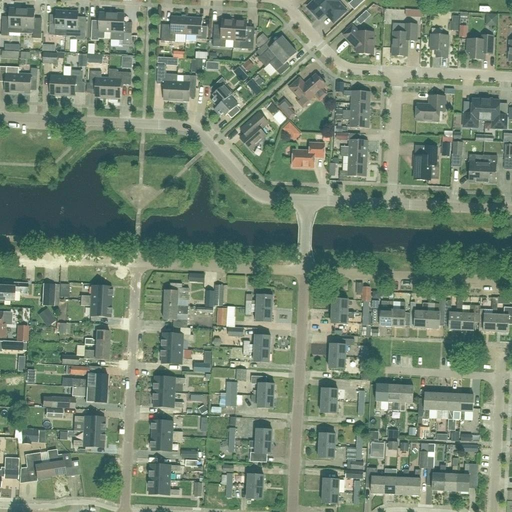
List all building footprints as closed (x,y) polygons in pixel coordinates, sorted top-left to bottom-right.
[(325,14),(333,23),(346,11),(338,3),(339,2),(336,0),(315,0),(307,8),(319,20),(325,14)] [(21,34),(23,10),(10,9),(9,23),(2,22),(2,37),(9,37),(9,34),(21,34)] [(23,10),(21,34),(33,35),(33,39),(41,39),(42,24),(34,24),(35,11),(23,10)] [(66,37),(68,12),(56,12),(56,24),(50,24),(49,36),(55,36),(66,37)] [(78,26),(78,13),(68,12),(66,37),(77,38),(77,40),(85,41),(86,26),(78,26)] [(111,33),(112,14),(100,14),(99,27),(92,27),(92,41),(99,41),(99,39),(105,39),(105,32),(111,33)] [(124,23),(125,15),(112,14),(111,33),(111,40),(123,40),(123,46),(131,46),(132,24),(124,23)] [(186,35),(187,18),(172,17),(172,26),(163,25),(162,43),(175,44),(176,35),(186,35)] [(360,26),(364,22),(360,17),(356,21),(360,26)] [(187,18),(186,35),(197,36),(196,40),(207,41),(208,28),(202,27),(202,19),(187,18)] [(233,42),(235,21),(233,21),(233,20),(225,20),(225,21),(223,20),(222,26),(214,26),(213,47),(226,48),(226,41),(233,42)] [(235,21),(233,42),(240,42),(240,49),(253,50),(255,29),(247,28),(247,22),(245,22),(245,21),(237,20),(237,21),(235,21)] [(450,23),(450,31),(459,31),(459,23),(452,23),(450,23)] [(393,33),(392,56),(407,57),(408,41),(417,42),(418,26),(405,25),(393,25),(393,33)] [(373,55),(374,33),(358,33),(353,27),(344,36),(349,41),(350,40),(357,47),(357,54),(373,55)] [(448,59),(449,37),(431,35),(430,51),(436,51),(436,58),(448,59)] [(257,43),(257,47),(259,49),(269,40),(265,36),(257,43)] [(493,55),(493,37),(482,36),(482,41),(467,40),(467,54),(471,54),(470,60),(485,61),(485,55),(493,55)] [(266,67),(271,62),(290,46),(282,37),(271,48),(267,43),(257,53),(260,56),(258,58),(266,67)] [(286,64),(297,54),(290,46),(271,62),(278,70),(277,72),(281,76),(290,68),(286,64)] [(57,65),(58,54),(43,53),(43,64),(57,65)] [(190,72),(201,71),(200,59),(189,60),(190,72)] [(247,62),(242,66),(248,73),(253,69),(247,62)] [(177,83),(178,83),(178,76),(166,75),(166,66),(158,66),(157,85),(165,85),(164,101),(177,102),(177,83)] [(18,94),(19,75),(6,74),(7,68),(0,67),(0,79),(6,80),(5,93),(18,94)] [(19,75),(18,94),(30,94),(31,81),(37,81),(38,69),(31,69),(31,76),(19,75)] [(109,79),(108,98),(121,99),(121,86),(131,86),(132,74),(118,73),(118,70),(110,70),(109,79)] [(64,77),(63,96),(76,97),(76,83),(82,84),(83,72),(71,71),(71,78),(64,77)] [(108,98),(109,79),(101,79),(102,73),(91,72),(90,84),(96,84),(95,97),(108,98)] [(264,82),(257,75),(253,80),(260,87),(264,82)] [(326,86),(316,75),(305,85),(300,79),(289,88),(299,99),(304,95),(309,101),(315,96),(319,100),(321,101),(326,96),(326,94),(322,90),(326,86)] [(63,96),(64,77),(51,77),(50,95),(63,96)] [(177,83),(177,102),(189,102),(190,89),(196,89),(197,77),(184,77),(184,83),(178,83),(177,83)] [(214,111),(233,94),(225,85),(227,84),(222,79),(211,89),(215,94),(213,96),(215,98),(211,102),(217,108),(214,111)] [(256,86),(251,91),(257,97),(262,92),(256,86)] [(351,104),(370,105),(370,93),(344,92),(344,97),(352,97),(351,104)] [(233,94),(214,111),(220,117),(224,114),(226,116),(228,115),(232,119),(241,111),(237,107),(238,105),(230,97),(233,94)] [(445,112),(446,98),(430,97),(429,106),(417,105),(416,121),(439,122),(439,112),(445,112)] [(485,121),(486,99),(480,99),(480,100),(473,100),(472,114),(464,114),(463,128),(478,128),(478,120),(485,121)] [(486,99),(485,121),(492,121),(492,129),(506,130),(507,116),(499,116),(500,101),(492,101),(492,100),(486,99)] [(273,117),(279,112),(270,102),(264,107),(273,117)] [(369,117),(370,105),(351,104),(351,111),(343,111),(343,116),(369,117)] [(288,110),(284,106),(280,109),(290,120),(295,116),(289,109),(288,110)] [(251,151),(266,137),(258,128),(266,121),(259,114),(247,125),(252,130),(240,140),(251,151)] [(369,129),(369,117),(343,116),(342,121),(350,121),(350,129),(369,129)] [(283,130),(290,137),(296,130),(290,123),(283,130)] [(341,152),(367,154),(368,141),(349,140),(349,148),(341,148),(341,152)] [(450,157),(450,144),(442,143),(441,157),(450,157)] [(462,156),(463,143),(454,143),(453,155),(462,156)] [(324,159),(325,144),(310,144),(310,152),(293,151),(292,168),(314,169),(315,159),(324,159)] [(415,165),(414,180),(430,181),(430,180),(439,180),(440,166),(436,166),(437,148),(425,147),(425,157),(415,156),(414,165),(415,165)] [(367,166),(367,154),(341,152),(341,157),(349,158),(348,165),(367,166)] [(482,184),(483,164),(475,163),(476,156),(470,156),(469,164),(470,164),(469,183),(482,184)] [(483,164),(482,184),(495,184),(496,165),(497,165),(497,157),(491,157),(491,164),(483,164)] [(366,178),(367,166),(348,165),(348,172),(340,172),(339,177),(343,177),(366,178)] [(203,282),(203,274),(187,274),(187,282),(203,282)] [(27,295),(28,285),(2,283),(2,287),(0,286),(0,301),(13,302),(14,291),(21,291),(20,295),(27,295)] [(165,306),(178,306),(178,297),(182,297),(182,301),(189,301),(189,289),(182,289),(182,285),(171,284),(170,292),(165,291),(165,306)] [(53,306),(54,285),(43,285),(42,306),(53,306)] [(221,305),(222,286),(215,286),(214,305),(221,305)] [(105,303),(111,303),(112,288),(91,287),(90,297),(81,296),(80,301),(91,302),(105,303)] [(362,302),(363,302),(369,303),(370,303),(371,288),(363,288),(362,302)] [(246,309),(273,310),(273,297),(257,296),(257,306),(252,306),(252,302),(246,302),(246,309)] [(484,315),(484,333),(496,333),(497,316),(498,299),(493,299),(492,315),(484,315)] [(348,313),(348,301),(332,300),(332,312),(348,313)] [(449,325),(449,331),(461,331),(462,314),(463,300),(457,300),(457,314),(450,313),(450,315),(449,325)] [(110,318),(111,303),(105,303),(91,302),(80,301),(80,306),(90,307),(89,317),(110,318)] [(380,327),(392,328),(393,310),(393,302),(388,302),(382,302),(381,310),(381,311),(373,310),(372,323),(380,324),(380,327)] [(393,310),(392,328),(404,329),(405,327),(405,312),(405,311),(405,303),(400,303),(400,311),(393,310)] [(414,327),(414,329),(427,330),(428,312),(428,304),(423,304),(423,312),(415,311),(415,312),(410,312),(409,327),(414,327)] [(428,312),(427,330),(439,330),(440,313),(439,313),(440,305),(435,305),(435,312),(428,312)] [(462,314),(461,331),(474,332),(474,314),(478,314),(479,306),(469,305),(469,311),(469,314),(462,314)] [(188,307),(178,306),(165,306),(164,320),(174,320),(173,328),(187,329),(188,307)] [(497,316),(496,333),(508,334),(509,324),(511,324),(511,308),(504,308),(504,316),(497,316)] [(226,326),(227,309),(218,309),(217,326),(226,326)] [(272,323),(273,310),(246,309),(245,316),(251,316),(252,312),(256,313),(256,323),(272,323)] [(348,313),(332,312),(331,324),(335,324),(335,334),(347,335),(348,319),(354,320),(355,313),(348,313)] [(0,338),(4,338),(5,324),(10,324),(11,314),(2,314),(0,313),(0,338)] [(50,313),(41,319),(46,327),(55,321),(50,313)] [(27,342),(28,327),(17,326),(16,341),(27,342)] [(243,338),(243,329),(228,328),(228,337),(243,338)] [(95,346),(109,346),(109,332),(96,331),(96,340),(85,339),(84,345),(95,346)] [(193,341),(193,336),(163,334),(162,349),(183,350),(184,341),(193,341)] [(244,349),(271,350),(271,337),(255,336),(255,346),(250,346),(250,342),(244,342),(244,349)] [(330,357),(346,358),(346,346),(354,346),(355,340),(343,340),(342,345),(330,345),(330,357)] [(22,352),(22,343),(2,342),(1,350),(22,352)] [(108,361),(109,346),(95,346),(95,351),(84,351),(83,359),(108,361)] [(183,360),(183,350),(162,349),(161,364),(192,366),(192,360),(183,360)] [(270,363),(271,350),(244,349),(243,356),(249,356),(250,352),(254,353),(254,363),(270,363)] [(194,364),(194,372),(210,373),(211,353),(205,352),(205,364),(194,364)] [(77,365),(78,357),(62,356),(61,364),(77,365)] [(345,370),(346,358),(330,357),(329,369),(345,370)] [(71,388),(86,389),(106,390),(107,375),(88,374),(88,368),(70,367),(70,374),(87,375),(86,380),(71,380),(71,388)] [(246,382),(247,370),(237,370),(236,381),(246,382)] [(27,371),(26,384),(33,384),(34,372),(27,371)] [(258,396),(274,397),(275,385),(267,384),(267,377),(252,377),(251,384),(259,384),(258,396)] [(186,379),(155,378),(154,393),(175,394),(176,384),(185,385),(186,379)] [(220,395),(237,395),(238,383),(221,383),(220,395)] [(388,403),(389,385),(377,385),(376,402),(376,410),(381,410),(381,402),(388,403)] [(400,411),(401,386),(389,385),(388,403),(388,411),(400,411)] [(401,386),(400,411),(405,412),(405,404),(413,404),(414,387),(401,386)] [(85,403),(106,404),(106,390),(86,389),(85,403)] [(322,401),(338,402),(338,390),(322,389),(322,401)] [(175,403),(175,394),(154,393),(153,407),(184,409),(184,403),(175,403)] [(437,411),(438,394),(425,393),(425,400),(419,399),(418,418),(429,419),(430,411),(437,411)] [(449,412),(450,394),(438,394),(437,411),(436,419),(441,419),(442,412),(449,412)] [(460,420),(462,395),(450,394),(449,412),(448,420),(460,420)] [(237,407),(237,395),(220,395),(220,399),(226,400),(225,407),(237,407)] [(462,395),(460,420),(465,421),(466,413),(473,413),(474,396),(462,395)] [(258,396),(252,396),(251,402),(258,402),(258,408),(274,409),(274,397),(258,396)] [(75,409),(75,399),(51,398),(51,408),(75,409)] [(337,414),(338,402),(322,401),(321,413),(337,414)] [(46,410),(46,418),(62,419),(62,410),(46,410)] [(83,423),(83,432),(104,433),(105,419),(74,417),(74,423),(83,423)] [(153,422),(152,436),(183,438),(183,433),(173,432),(174,423),(153,422)] [(429,432),(429,426),(418,426),(417,439),(423,440),(424,431),(429,432)] [(37,443),(38,431),(22,430),(21,444),(31,445),(31,443),(37,443)] [(256,442),(272,443),(273,430),(257,430),(256,442)] [(104,433),(83,432),(82,442),(73,441),(73,447),(103,448),(104,433)] [(319,446),(335,447),(336,435),(320,434),(319,446)] [(182,443),(183,438),(152,436),(151,451),(172,452),(173,442),(182,443)] [(356,447),(362,447),(366,447),(367,437),(357,437),(356,447)] [(272,443),(256,442),(250,442),(250,448),(256,448),(255,454),(251,454),(251,462),(265,463),(265,455),(271,455),(272,443)] [(397,451),(398,443),(388,443),(388,451),(397,451)] [(427,469),(428,445),(421,444),(419,469),(427,469)] [(335,459),(335,447),(319,446),(319,458),(335,459)] [(47,452),(49,464),(51,477),(65,475),(64,469),(72,468),(70,454),(57,456),(56,451),(47,452)] [(51,477),(49,464),(42,465),(40,453),(25,456),(27,472),(35,470),(36,479),(51,477)] [(18,480),(18,469),(18,465),(18,459),(5,459),(4,469),(3,478),(3,479),(18,480)] [(363,471),(363,463),(351,462),(351,470),(363,471)] [(181,467),(150,465),(150,480),(171,481),(171,472),(181,472),(181,467)] [(458,475),(457,492),(469,493),(470,477),(478,477),(478,472),(478,465),(470,465),(470,467),(465,467),(465,475),(458,475)] [(445,492),(446,474),(446,466),(441,466),(441,474),(434,474),(434,468),(428,468),(427,486),(433,486),(432,491),(445,492)] [(453,467),(453,475),(446,474),(445,492),(457,492),(458,475),(458,467),(453,467)] [(384,495),(385,477),(377,477),(377,468),(367,468),(366,488),(372,488),(371,494),(384,495)] [(396,495),(397,478),(397,470),(392,469),(392,477),(385,477),(384,495),(396,495)] [(408,496),(409,478),(409,470),(404,470),(404,478),(397,478),(396,495),(408,496)] [(363,480),(363,472),(346,471),(346,479),(363,480)] [(409,478),(408,496),(420,497),(421,479),(421,471),(416,471),(416,479),(409,478)] [(248,487),(264,488),(264,476),(248,475),(248,487)] [(323,491),(339,492),(340,480),(324,479),(323,491)] [(170,490),(171,481),(150,480),(149,495),(180,496),(180,491),(170,490)] [(201,498),(202,484),(195,483),(194,497),(201,498)] [(263,500),(264,488),(248,487),(247,499),(263,500)] [(339,505),(339,492),(323,491),(323,504),(330,504),(339,505)]
